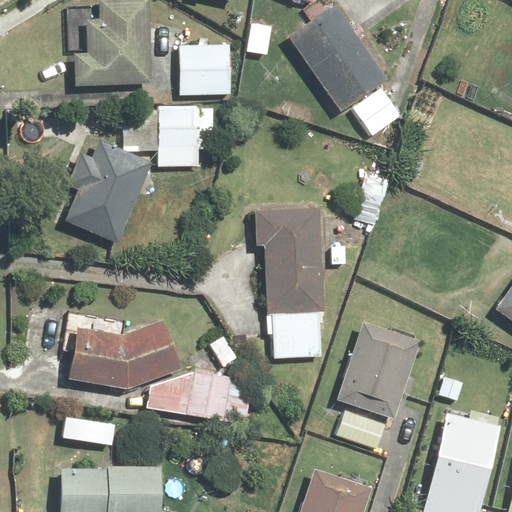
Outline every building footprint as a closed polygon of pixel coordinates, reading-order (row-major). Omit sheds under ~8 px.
[(71,54),(73,87),(150,84),(146,0),(144,0),(96,2),(96,19),(83,20),(84,54),(71,54)] [(332,6),(286,38),(338,111),(384,79),(332,6)] [(228,50),(175,46),(171,92),(225,96),(228,50)] [(155,149),(155,166),(197,167),(198,150),(210,151),(211,113),(123,110),(122,148),(155,149)] [(149,163),(97,141),(90,159),(79,154),(65,188),(76,192),(63,222),(115,243),(149,163)] [(317,209),(253,212),(254,247),(262,247),(265,316),(322,314),(317,209)] [(511,283),(493,310),(511,323),(511,283)] [(180,371),(160,320),(120,335),(75,328),(66,381),(125,390),(180,371)] [(360,322),(333,402),(392,421),(419,342),(360,322)] [(196,367),(147,388),(143,410),(243,425),(250,375),(196,367)] [(465,383),(441,376),(435,397),(458,404),(465,383)] [(381,424),(345,413),(337,437),(373,448),(381,424)] [(445,414),(419,511),(473,511),(496,427),(445,414)] [(97,470),(58,470),(57,511),(159,511),(160,467),(97,467),(97,470)] [(311,471),(296,511),(360,511),(368,490),(311,471)]
